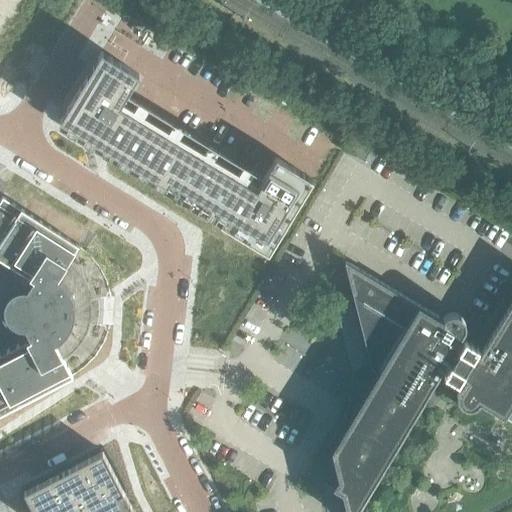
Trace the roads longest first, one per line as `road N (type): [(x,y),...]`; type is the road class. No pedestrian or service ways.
road 1 (residential): [(15,139),(118,199),(167,243),(169,306),(150,407)]
road 2 (unknown): [(118,199),(103,237),(123,312),(122,331),(99,373),(110,425)]
road 3 (residential): [(150,407),(0,477)]
road 4 (residential): [(15,139),(96,5)]
